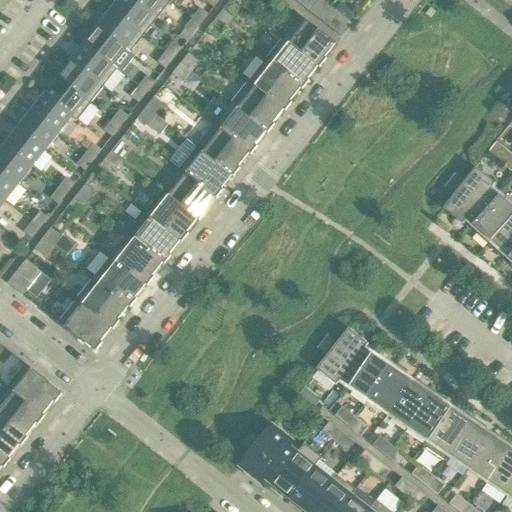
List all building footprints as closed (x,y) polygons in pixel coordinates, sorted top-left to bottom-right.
[(157,19),(133,0),(118,0),(111,10),(143,36),(157,19)] [(170,2),(168,0),(133,0),(157,19),(170,2)] [(309,11),(316,2),(314,0),(301,0),(299,4),(309,11)] [(200,25),(208,15),(200,8),(192,19),(200,25)] [(143,36),(111,10),(97,27),(130,53),(143,36)] [(225,29),(233,19),(223,10),(214,20),(225,29)] [(341,37),(352,24),(334,10),(323,23),(341,37)] [(336,44),(300,16),(282,38),(319,68),(326,59),(325,58),(336,44)] [(192,35),(200,25),(192,19),(184,29),(192,35)] [(217,39),(225,29),(214,20),(206,30),(217,39)] [(130,53),(97,27),(84,44),(117,70),(117,69),(113,65),(125,49),(130,53)] [(319,68),(282,38),(265,60),(302,90),(309,81),(307,80),(318,67),(319,68)] [(173,59),(181,49),(173,42),(165,53),(173,59)] [(117,70),(84,44),(70,61),(103,87),(117,70)] [(165,69),(173,59),(165,53),(157,63),(165,69)] [(199,62),(188,54),(180,64),(191,72),(199,62)] [(302,90),(265,60),(248,82),(285,111),(291,103),(290,102),(300,89),(302,90)] [(103,87),(70,61),(57,78),(90,104),(103,87)] [(191,72),(180,64),(172,74),(183,83),(191,72)] [(146,93),(154,82),(146,76),(138,86),(146,93)] [(90,104),(57,78),(44,95),(77,120),(90,104)] [(285,111),(248,82),(230,104),(268,133),(274,125),(273,124),(283,111),(285,112),(285,111)] [(138,103),(146,93),(138,86),(130,97),(138,103)] [(77,120),(44,95),(30,111),(59,134),(72,117),(76,121),(77,120)] [(156,116),(164,106),(154,97),(146,108),(156,116)] [(268,133),(230,104),(213,126),(251,155),(257,147),(256,146),(266,133),(267,134),(268,133)] [(148,126),(156,116),(146,108),(138,118),(148,126)] [(119,127),(128,116),(119,110),(111,120),(119,127)] [(45,151),(59,134),(30,111),(17,128),(45,151)] [(112,137),(119,127),(111,120),(103,130),(112,137)] [(251,155),(213,126),(196,147),(233,177),(240,168),(239,167),(249,154),(250,155),(251,155)] [(45,151),(17,128),(4,145),(32,168),(45,151)] [(130,150),(119,141),(111,151),(122,160),(130,150)] [(93,161),(101,150),(93,144),(85,154),(93,161)] [(32,168),(4,145),(0,150),(0,170),(19,185),(32,168)] [(233,177),(196,147),(179,169),(216,199),(223,190),(221,189),(232,176),(233,177)] [(114,170),(122,160),(111,151),(103,161),(114,170)] [(85,171),(93,161),(85,154),(77,164),(85,171)] [(472,225),(499,196),(491,188),(495,184),(475,168),(464,182),(455,174),(444,187),(454,195),(443,209),(462,224),(466,220),(472,225)] [(216,199),(179,169),(178,170),(185,175),(168,195),(162,190),(162,191),(199,220),(205,212),(204,211),(214,198),(216,199)] [(19,185),(0,170),(0,197),(5,202),(19,185)] [(66,195),(74,184),(66,178),(58,188),(66,195)] [(87,203),(96,193),(85,185),(77,195),(87,203)] [(58,205),(66,195),(58,188),(50,198),(58,205)] [(187,233),(197,220),(198,221),(199,220),(162,191),(144,213),(182,242),(188,234),(187,233)] [(80,213),(87,203),(77,195),(69,205),(80,213)] [(487,244),(511,217),(511,207),(499,196),(472,225),(478,230),(475,233),(487,244)] [(39,229),(47,218),(39,212),(31,222),(39,229)] [(182,242),(144,213),(127,235),(165,264),(171,256),(170,255),(180,242),(181,243),(182,242)] [(508,257),(511,252),(511,217),(487,244),(499,255),(502,252),(508,257)] [(31,239),(39,229),(31,222),(23,232),(31,239)] [(61,237),(51,229),(42,239),(53,247),(61,237)] [(165,264),(127,235),(110,256),(147,286),(154,278),(152,277),(163,264),(164,265),(165,264)] [(45,257),(53,247),(42,239),(34,249),(45,257)] [(147,286),(110,256),(93,278),(130,308),(137,300),(135,298),(146,285),(147,287),(147,286)] [(23,296),(41,273),(25,261),(7,284),(23,296)] [(130,308),(93,278),(76,300),(113,330),(119,321),(118,320),(128,307),(130,308)] [(113,330),(76,300),(75,301),(81,306),(64,328),(81,342),(82,341),(95,352),(102,343),(101,342),(111,329),(112,330),(113,330)] [(348,387),(371,354),(364,349),(368,344),(348,329),(337,342),(327,335),(317,348),(327,356),(316,369),(336,385),(339,381),(348,387)] [(368,400),(393,364),(380,355),(377,358),(371,354),(348,387),(368,400)] [(62,394),(48,384),(49,383),(25,364),(7,388),(44,417),(45,416),(43,415),(54,402),(55,403),(62,394)] [(388,414),(411,381),(404,376),(406,373),(393,364),(368,400),(388,414)] [(408,427),(426,401),(433,391),(419,382),(417,385),(411,381),(388,414),(408,427)] [(44,417),(7,388),(0,395),(0,417),(27,439),(27,438),(26,437),(36,424),(38,425),(44,417)] [(424,447),(450,408),(444,403),(446,400),(433,391),(426,401),(408,427),(427,440),(423,446),(424,447)] [(355,417),(342,407),(335,416),(347,426),(355,417)] [(448,455),(473,418),(459,409),(457,412),(450,408),(424,447),(443,460),(448,455)] [(27,439),(0,417),(0,453),(10,461),(10,460),(9,459),(19,446),(21,447),(27,439)] [(367,427),(355,417),(347,426),(360,436),(367,427)] [(468,468),(490,435),(484,431),(486,427),(473,418),(448,455),(443,460),(445,462),(449,456),(468,468)] [(334,441),(341,432),(329,422),(322,431),(334,441)] [(271,484),(296,453),(288,446),(291,441),(272,426),(261,440),(251,432),(241,445),(250,453),(239,467),(259,482),(263,478),(271,484)] [(354,442),(341,432),(334,441),(347,451),(354,442)] [(488,482),(511,445),(499,436),(497,439),(490,435),(468,468),(488,482)] [(392,447),(380,437),(373,446),(385,456),(392,447)] [(292,496),(314,467),(321,457),(304,444),(296,453),(271,484),(282,493),(285,490),(292,496)] [(507,495),(511,488),(511,445),(488,482),(507,495)] [(398,466),(405,457),(392,447),(385,456),(398,466)] [(377,461),(365,451),(358,460),(370,470),(377,461)] [(10,461),(0,453),(0,470),(2,468),(3,469),(10,461)] [(390,471),(377,461),(370,470),(383,480),(390,471)] [(424,485),(431,475),(419,465),(411,475),(424,485)] [(306,511),(307,511),(337,476),(335,474),(331,480),(314,467),(292,496),(299,501),(297,504),(306,511)] [(437,495),(444,486),(431,475),(424,485),(437,495)] [(337,511),(355,490),(337,476),(307,511),(337,511)] [(407,497),(414,488),(402,478),(395,487),(407,497)] [(427,498),(415,489),(414,488),(407,497),(420,507),(427,498)] [(366,511),(373,504),(355,490),(337,511),(366,511)] [(458,511),(463,511),(469,505),(456,495),(449,504),(458,511)] [(390,511),(376,500),(373,504),(366,511),(390,511)]
